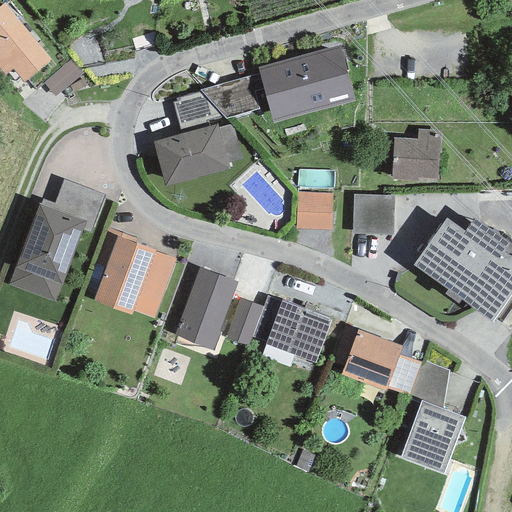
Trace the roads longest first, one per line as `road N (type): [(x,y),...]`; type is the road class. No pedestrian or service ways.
road 1 (residential): [(511,388),(338,273),(169,221),(139,196),(123,163),(125,113),(163,67),(403,0)]
road 2 (track): [(125,113),(81,117),(51,131),(31,162),(0,249)]
